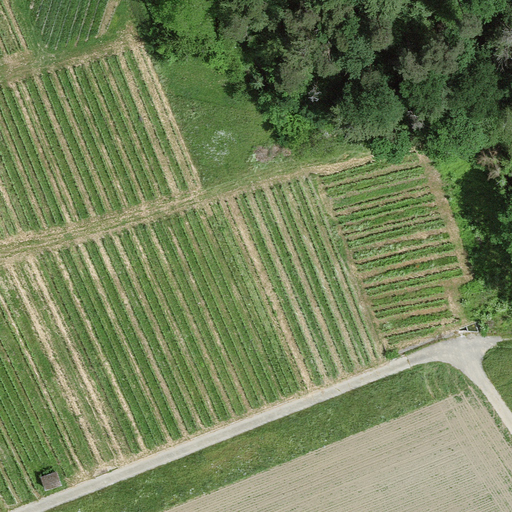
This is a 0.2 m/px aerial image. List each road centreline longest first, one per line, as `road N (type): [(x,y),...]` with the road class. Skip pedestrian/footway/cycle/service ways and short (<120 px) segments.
road 1 (track): [(511,342),(432,352),(29,511)]
road 2 (track): [(232,0),(272,74),(344,122),(393,132),(511,128)]
